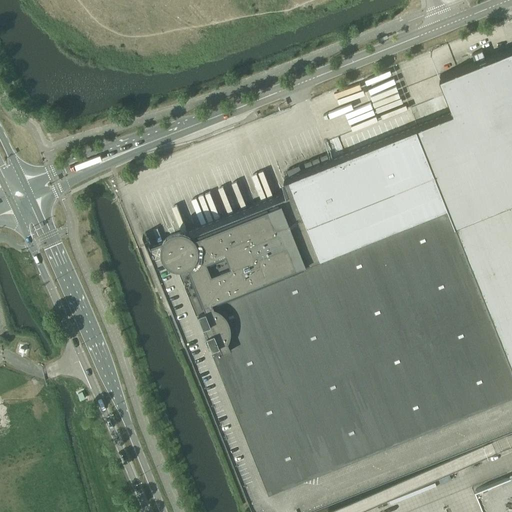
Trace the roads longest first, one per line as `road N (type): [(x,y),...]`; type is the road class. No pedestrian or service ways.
road 1 (primary): [(163,511),(31,199)]
road 2 (primary): [(14,209),(147,511)]
road 3 (unclassified): [(176,132),(443,26)]
road 4 (unknown): [(288,511),(282,492),(511,401)]
road 5 (unclassified): [(176,132),(144,136),(25,185)]
road 6 (unclassified): [(31,199),(176,132)]
road 7 (unknown): [(511,452),(376,511)]
